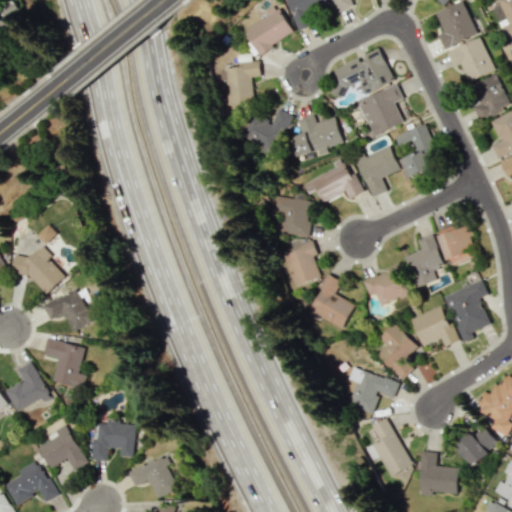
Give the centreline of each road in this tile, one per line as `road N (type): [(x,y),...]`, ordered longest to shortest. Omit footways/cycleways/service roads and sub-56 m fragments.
road 1 (motorway): [(333,511),(216,261),(130,0)]
road 2 (motorway): [(84,0),(161,270),(272,511)]
road 3 (residential): [(304,79),(327,55),(399,18),(497,222),(511,293)]
road 4 (tertiary): [(164,0),(56,86)]
road 5 (residential): [(359,240),(478,182)]
